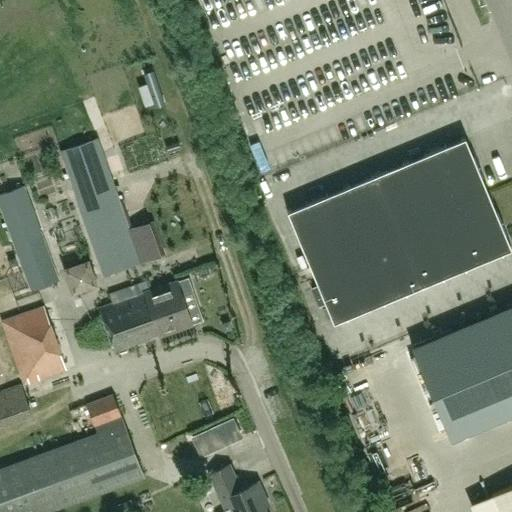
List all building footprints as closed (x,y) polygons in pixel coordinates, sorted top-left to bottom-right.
[(100,137),(59,151),(103,276),(142,263),(160,256),(149,224),(131,230),(119,195),(100,137)] [(286,211),(310,267),(333,322),(511,248),(464,137),(286,211)] [(0,206),(31,291),(59,280),(25,185),(0,194),(0,206)] [(86,262),(68,269),(75,287),(93,281),(86,262)] [(114,352),(192,325),(177,281),(152,290),(149,281),(116,292),(119,301),(100,308),(114,352)] [(511,303),(411,346),(450,439),(511,413),(511,303)] [(43,305),(0,320),(22,384),(66,370),(43,305)] [(326,341),(337,364),(353,355),(341,333),(326,341)] [(28,393),(0,402),(0,426),(36,413),(28,393)] [(0,468),(0,511),(43,511),(143,476),(113,394),(86,404),(97,433),(0,468)] [(233,511),(266,511),(261,501),(266,499),(258,482),(240,490),(229,464),(209,474),(225,508),(230,505),(233,511)] [(511,511),(511,484),(491,493),(498,511),(511,511)]
